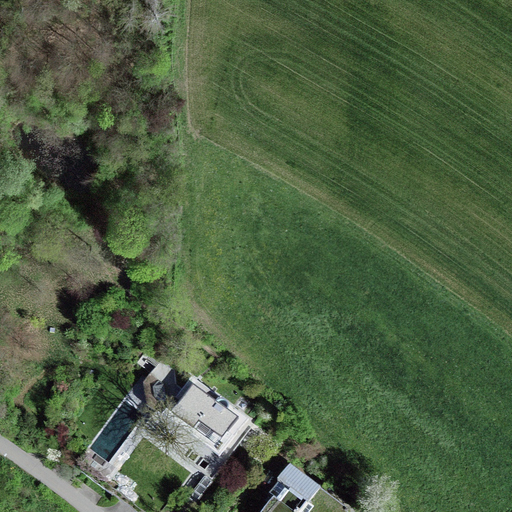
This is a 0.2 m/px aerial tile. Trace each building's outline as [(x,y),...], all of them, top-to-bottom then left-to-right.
[(152,399),(167,411),(189,381),(166,364),(166,365),(159,373),(161,374),(150,389),(152,399)] [(167,411),(157,424),(214,467),(248,420),(191,378),(189,381),(167,411)] [(264,511),(303,511),(319,491),(290,468),(268,497),(273,501),(264,511)] [(179,511),(190,496),(180,488),(161,511),(159,511),(128,488),(119,500),(134,511),(179,511)] [(346,511),(319,491),(303,511),(346,511)] [(198,500),(189,511),(204,511),(208,508),(198,500)]
